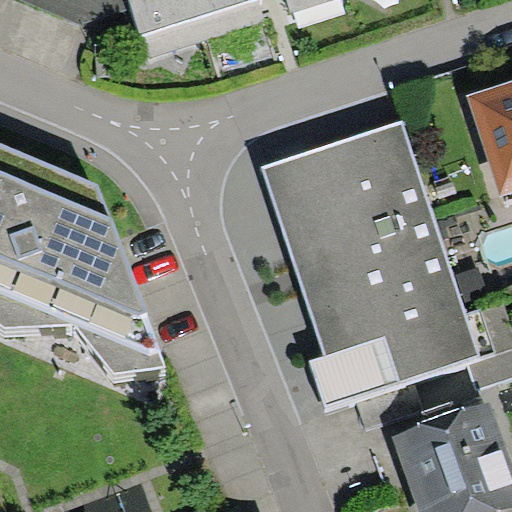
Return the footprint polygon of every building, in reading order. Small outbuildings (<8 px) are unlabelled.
[(0,0),(0,40),(80,71),(107,0),(0,0)] [(121,0),(151,82),(378,0),(121,0)] [(511,106),(458,124),(490,222),(511,215),(511,106)] [(397,132),(298,164),(360,354),(458,322),(397,132)] [(0,159),(0,340),(179,408),(98,202),(0,159)] [(511,511),(511,505),(481,414),(379,449),(401,511),(511,511)]
